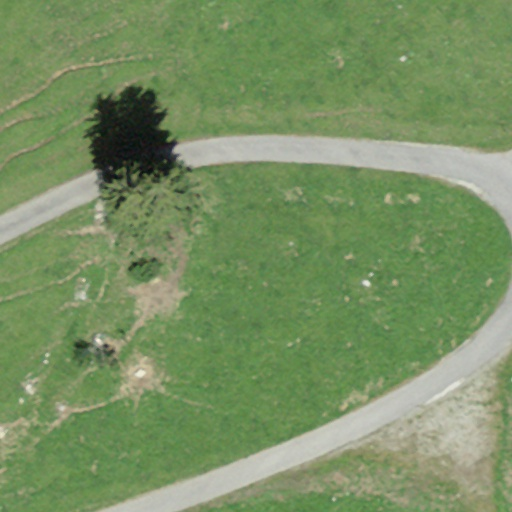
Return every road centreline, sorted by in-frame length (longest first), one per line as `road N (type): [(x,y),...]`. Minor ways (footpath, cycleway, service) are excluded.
road 1 (unclassified): [(511,192),(463,165),(407,156),(209,150),(136,170),(0,230)]
road 2 (unclassified): [(134,511),(380,411),(460,366),(511,319)]
